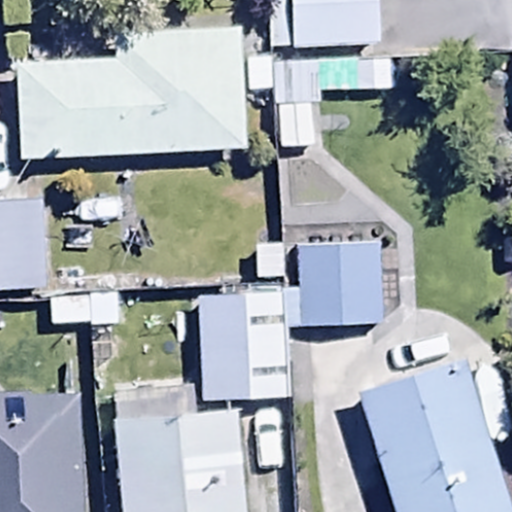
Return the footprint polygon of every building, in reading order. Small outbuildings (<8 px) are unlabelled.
[(380,53),(379,0),(265,0),(267,55),(380,53)] [(17,73),(19,170),(248,161),(243,38),(113,43),(114,69),(17,73)] [(318,71),(274,71),(276,156),(312,155),(311,113),(319,113),(318,71)] [(39,206),(0,207),(0,302),(45,300),(39,206)] [(377,251),(295,254),(299,335),(380,333),(377,251)] [(198,312),(201,413),(288,411),(285,310),(198,312)] [(505,511),(465,375),(359,406),(390,511),(505,511)] [(112,394),(119,511),(243,511),(237,421),(193,423),(191,389),(112,394)] [(0,511),(80,511),(76,407),(1,407),(0,406),(0,511)]
